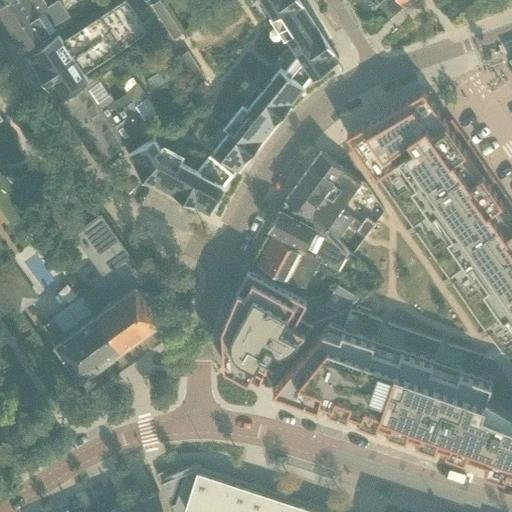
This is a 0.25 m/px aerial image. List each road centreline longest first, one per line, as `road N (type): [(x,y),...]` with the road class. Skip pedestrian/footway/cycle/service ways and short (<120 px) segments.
road 1 (tertiary): [(511,510),(255,431),(199,424)]
road 2 (residential): [(218,260),(156,228),(95,164),(20,63)]
road 3 (residential): [(218,260),(292,139),(375,77)]
road 4 (tertiary): [(0,511),(87,455),(199,424)]
road 5 (residential): [(199,424),(198,336),(218,260)]
road 6 (residential): [(375,77),(511,29)]
